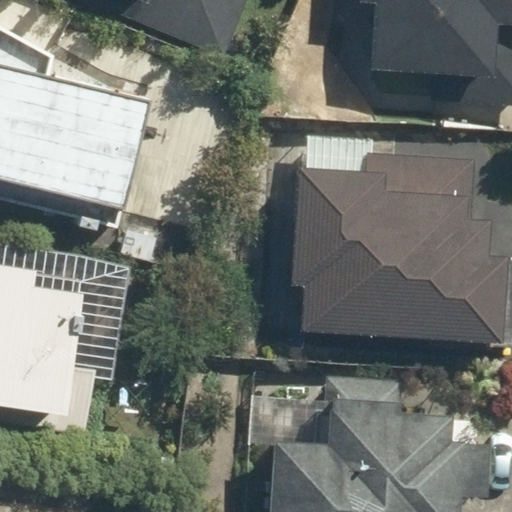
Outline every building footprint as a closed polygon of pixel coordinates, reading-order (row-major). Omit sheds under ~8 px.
[(120,0),(114,16),(221,62),(246,0),(120,0)] [(511,0),(362,0),(363,1),(375,1),(372,61),(435,63),(434,105),(511,108),(511,0)] [(147,85),(0,55),(0,198),(120,222),(147,85)] [(301,281),(299,322),(507,329),(510,244),(490,244),(492,207),(474,206),(476,147),(370,144),(370,129),(295,127),(289,280),(301,281)] [(35,259),(0,254),(0,390),(67,400),(83,285),(32,278),(35,259)] [(267,436),(264,511),(459,511),(460,487),(485,488),(487,432),(455,431),(457,399),(405,397),(406,373),(326,369),(323,438),(267,436)] [(89,511),(91,500),(0,491),(0,511),(89,511)]
